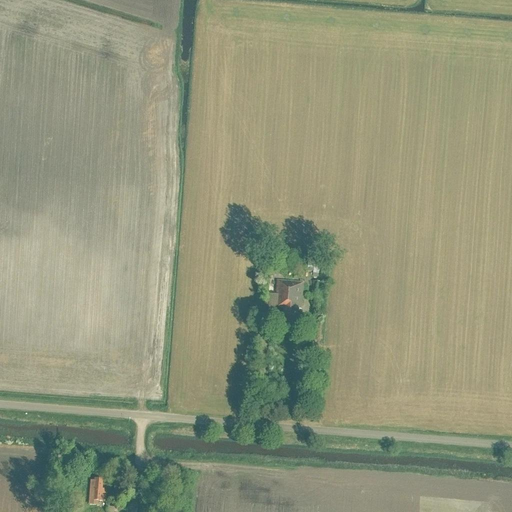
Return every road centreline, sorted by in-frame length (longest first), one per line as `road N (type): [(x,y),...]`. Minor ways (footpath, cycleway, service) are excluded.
road 1 (unclassified): [(511,448),(142,417)]
road 2 (unclassified): [(142,417),(0,406)]
